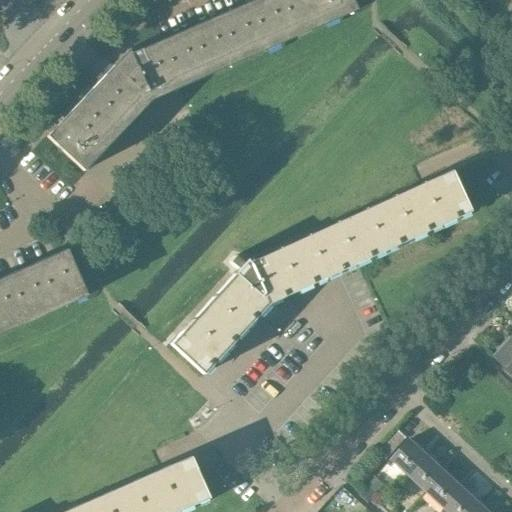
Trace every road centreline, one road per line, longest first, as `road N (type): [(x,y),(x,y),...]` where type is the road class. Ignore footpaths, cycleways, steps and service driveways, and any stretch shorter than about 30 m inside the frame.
road 1 (residential): [(399,389),(511,266)]
road 2 (residential): [(294,503),(399,389)]
road 3 (residential): [(511,492),(399,389)]
road 4 (residential): [(58,220),(157,118)]
